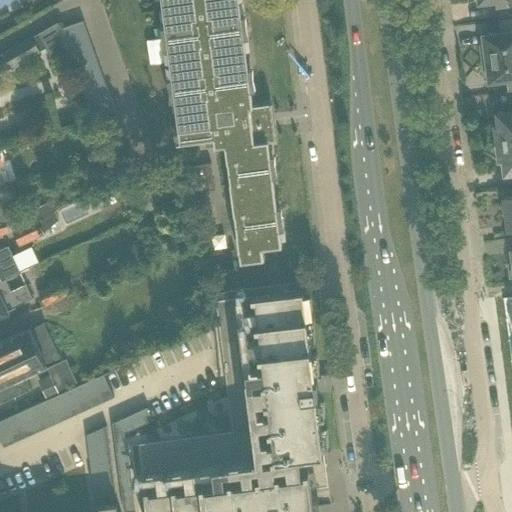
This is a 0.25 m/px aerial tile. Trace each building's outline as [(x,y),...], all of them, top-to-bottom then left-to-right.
[(271,104),(253,106),(250,88),(255,87),(252,78),(252,70),(248,69),(243,36),(248,35),(245,27),(245,25),(245,17),(241,17),(238,0),(161,0),(164,22),(159,23),(162,34),(162,45),(167,44),(172,75),(166,76),(169,86),(169,97),(174,97),(179,131),(174,132),(177,142),(180,141),(209,138),(211,147),(225,145),(240,260),(263,257),(262,247),(281,244),(279,228),(283,227),(281,218),(281,217),(281,207),(277,207),(273,176),(277,175),(274,165),(274,164),(274,155),(270,155),(268,142),(276,141),(271,104)] [(504,10),(496,11),(498,20),(510,18),(510,15),(504,10)] [(87,31),(84,20),(61,28),(65,39),(87,31)] [(67,46),(65,39),(61,28),(58,22),(34,35),(47,58),(67,46)] [(480,45),(482,58),(511,54),(511,29),(482,34),(484,44),(480,45)] [(91,42),(87,31),(65,39),(67,46),(69,50),(91,42)] [(12,67),(39,52),(30,37),(4,53),(12,67)] [(95,53),(91,42),(69,50),(73,61),(95,53)] [(99,64),(95,53),(73,61),(76,72),(99,64)] [(511,54),(482,58),(483,71),(487,71),(489,81),(511,78),(511,54)] [(103,75),(99,64),(76,72),(80,83),(103,75)] [(107,86),(103,75),(80,83),(84,94),(107,86)] [(111,97),(107,86),(84,94),(88,105),(111,97)] [(116,111),(111,97),(88,105),(93,119),(116,111)] [(511,110),(496,113),(498,126),(494,127),(497,143),(511,141),(511,110)] [(511,172),(511,141),(497,143),(499,160),(503,160),(504,173),(511,172)] [(183,188),(176,168),(190,163),(187,157),(174,162),(174,164),(145,175),(154,199),(183,188)] [(195,192),(214,190),(211,164),(192,166),(195,192)] [(6,218),(3,207),(15,203),(11,188),(0,191),(0,236),(14,231),(26,225),(26,224),(22,213),(6,218)] [(32,222),(54,212),(60,209),(55,199),(27,212),(32,221),(32,222)] [(40,227),(57,219),(54,212),(32,222),(32,221),(26,224),(26,225),(14,231),(20,244),(42,234),(40,227)] [(0,281),(5,279),(20,272),(8,247),(0,250),(0,281)] [(26,285),(11,292),(5,279),(0,281),(0,314),(6,312),(6,311),(32,299),(26,285)] [(63,281),(39,291),(46,306),(51,304),(51,303),(69,295),(63,281)] [(327,481),(316,393),(322,392),(321,384),(320,377),(314,378),(302,290),(215,301),(232,432),(138,445),(146,511),(314,511),(310,483),(327,481)] [(74,306),(69,295),(51,303),(51,304),(56,314),(74,306)] [(511,296),(503,298),(511,368),(511,296)] [(24,374),(46,364),(45,362),(60,356),(45,322),(30,329),(29,327),(0,340),(0,402),(31,388),(24,374)] [(48,367),(59,391),(77,382),(66,359),(48,367)] [(114,397),(103,373),(102,374),(92,378),(103,402),(114,397)] [(51,374),(38,380),(47,399),(59,393),(51,374)] [(103,402),(92,378),(85,382),(81,383),(92,407),(103,402)] [(92,407),(81,383),(75,386),(70,388),(81,412),(92,407)] [(81,412),(70,388),(64,391),(60,393),(70,417),(81,412)] [(70,417),(60,393),(53,396),(49,398),(59,421),(70,417)] [(59,421),(49,398),(43,401),(38,403),(48,426),(59,421)] [(48,426),(38,403),(31,406),(27,408),(37,431),(48,426)] [(124,511),(135,511),(125,433),(153,420),(147,407),(112,423),(124,511)] [(37,431),(27,408),(20,411),(16,413),(26,436),(37,431)] [(26,436),(16,413),(10,416),(5,418),(15,441),(26,436)] [(15,441),(5,418),(0,420),(0,436),(0,437),(0,436),(0,441),(1,441),(4,446),(15,441)] [(106,504),(117,503),(107,426),(86,435),(96,506),(99,505),(106,504)] [(117,511),(117,503),(106,504),(99,505),(100,511),(117,511)]
